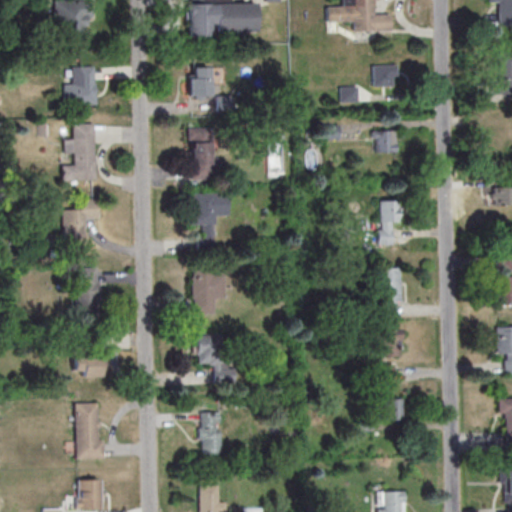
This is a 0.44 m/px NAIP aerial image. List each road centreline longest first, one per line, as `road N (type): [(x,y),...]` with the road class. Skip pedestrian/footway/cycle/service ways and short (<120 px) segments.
road 1 (residential): [(450,511),(440,0)]
road 2 (residential): [(147,511),(137,0)]
